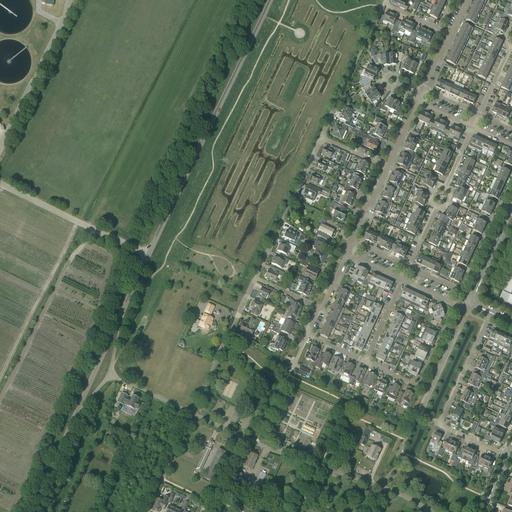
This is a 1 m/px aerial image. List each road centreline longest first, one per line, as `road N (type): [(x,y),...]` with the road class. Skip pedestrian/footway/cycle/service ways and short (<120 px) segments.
road 1 (tertiary): [(121,314),(270,0)]
road 2 (residential): [(430,511),(119,379)]
road 3 (residential): [(438,425),(490,312)]
